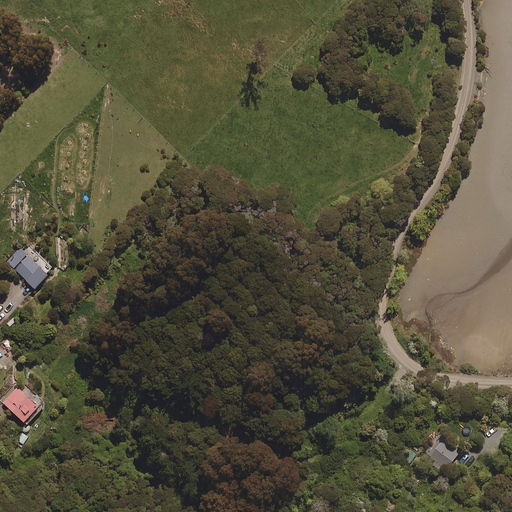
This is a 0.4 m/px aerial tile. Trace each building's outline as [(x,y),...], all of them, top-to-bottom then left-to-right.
[(8,261),(36,290),(50,275),(49,274),(54,268),(30,244),(24,250),(21,248),(8,261)] [(17,386),(2,402),(26,424),(41,408),(17,386)] [(467,417),(446,415),(445,426),(458,427),(459,425),(466,425),(467,417)] [(29,437),(21,432),(16,440),(23,445),(29,437)] [(461,452),(442,437),(428,455),(447,470),(461,452)] [(409,467),(418,455),(412,450),(403,462),(409,467)] [(407,489),(401,496),(408,502),(414,496),(407,489)]
